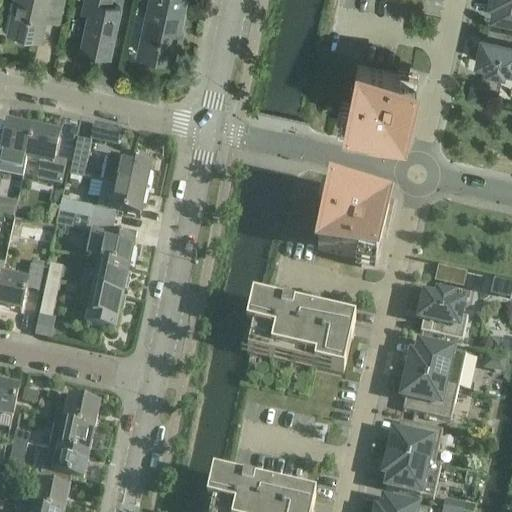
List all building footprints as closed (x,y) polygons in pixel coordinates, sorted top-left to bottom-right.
[(40,38),(44,22),(58,25),(60,12),(62,0),(15,0),(8,31),(16,33),(16,36),(32,40),(32,37),(40,38)] [(111,57),(121,9),(110,6),(111,0),(85,0),(82,14),(89,16),(81,51),(111,57)] [(172,62),(185,0),(150,0),(143,36),(145,37),(141,55),(172,62)] [(511,0),(489,0),(489,5),(493,6),(491,16),(511,20),(511,0)] [(511,32),(489,27),(487,36),(482,35),(476,63),(488,65),(487,70),(503,74),(504,69),(511,70),(511,32)] [(345,124),(377,131),(403,137),(416,79),(358,66),(345,124)] [(470,85),(467,98),(481,101),(484,88),(470,85)] [(0,151),(0,176),(22,181),(25,165),(32,133),(5,128),(0,152),(0,151)] [(32,133),(25,165),(38,168),(35,184),(59,189),(64,166),(53,163),(58,139),(32,133)] [(69,177),(68,179),(69,179),(81,182),(82,182),(90,146),(90,145),(76,142),(76,143),(69,177)] [(100,185),(100,186),(101,186),(115,189),(144,196),(150,169),(119,162),(113,188),(100,185)] [(69,179),(68,186),(79,189),(81,182),(69,179)] [(91,211),(88,223),(112,229),(114,216),(139,221),(144,196),(115,189),(101,186),(100,186),(95,212),(91,211)] [(50,194),(47,205),(57,207),(60,196),(50,194)] [(316,253),(354,261),(374,266),(388,208),(329,194),(316,253)] [(0,202),(0,217),(12,220),(15,206),(0,202)] [(97,266),(99,266),(128,272),(134,245),(109,240),(112,229),(88,223),(88,224),(57,217),(54,229),(86,235),(86,236),(89,237),(84,263),(97,266)] [(99,266),(93,295),(122,302),(128,272),(99,266)] [(1,280),(0,283),(0,312),(19,317),(25,292),(37,295),(42,271),(30,268),(26,285),(1,280)] [(49,268),(45,285),(58,288),(61,271),(49,268)] [(511,285),(491,281),(488,293),(511,298),(511,285)] [(50,323),(58,288),(45,285),(38,320),(50,323)] [(117,327),(116,327),(122,302),(93,295),(85,331),(115,337),(117,327)] [(423,298),(419,314),(417,325),(421,326),(419,336),(461,345),(466,322),(460,320),(463,307),(451,305),(452,300),(436,296),(435,301),(423,298)] [(239,355),(246,356),(342,378),(354,326),(258,304),(251,303),(239,355)] [(407,367),(404,379),(457,391),(464,358),(417,347),(415,356),(410,355),(407,367)] [(399,403),(404,404),(402,414),(449,424),(457,391),(404,379),(402,392),(399,403)] [(0,388),(0,420),(11,422),(17,392),(0,388)] [(23,394),(21,404),(35,406),(37,397),(23,394)] [(67,403),(62,428),(93,435),(98,410),(67,403)] [(390,445),(387,456),(434,467),(441,435),(399,425),(397,434),(392,433),(390,445)] [(47,451),(55,453),(87,460),(93,435),(62,428),(53,426),(47,451)] [(14,434),(12,443),(27,446),(28,438),(14,434)] [(12,443),(10,453),(24,456),(27,446),(12,443)] [(55,453),(50,478),(69,482),(82,485),(87,460),(55,453)] [(381,481),(386,482),(384,492),(432,503),(439,468),(434,467),(387,456),(384,470),(381,481)] [(36,486),(31,509),(30,511),(63,511),(68,493),(67,493),(69,482),(50,478),(40,476),(37,487),(36,486)] [(312,511),(314,502),(218,481),(211,479),(203,511),(312,511)] [(444,502),(442,511),(446,511),(462,511),(463,506),(444,502)] [(374,511),(420,511),(382,503),(379,511),(378,511),(375,511),(374,511)]
